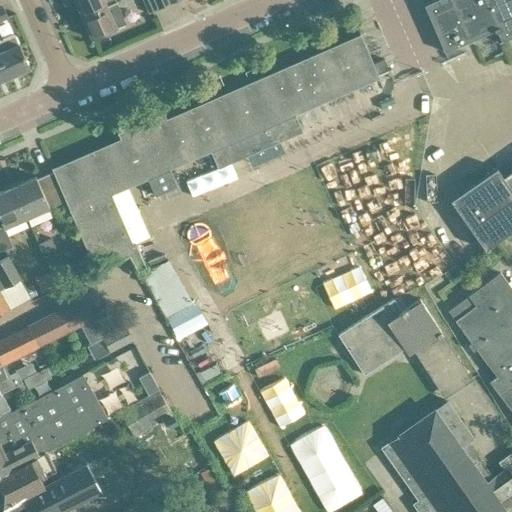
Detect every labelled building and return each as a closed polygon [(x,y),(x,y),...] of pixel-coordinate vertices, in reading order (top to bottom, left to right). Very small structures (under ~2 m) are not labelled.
[(116,1),(115,0),(74,0),(82,16),(116,1)] [(171,3),(169,0),(142,0),(148,13),(171,3)] [(511,0),(433,0),(423,4),(444,52),(493,31),(494,32),(496,31),(500,40),(497,42),(498,43),(506,39),(506,38),(511,35),(511,0)] [(126,24),(116,1),(82,16),(92,39),(126,24)] [(52,167),(51,168),(53,172),(65,201),(96,273),(127,255),(137,273),(147,268),(136,242),(127,246),(103,191),(145,173),(155,195),(176,186),(167,164),(208,146),(218,168),(302,131),(292,109),(299,106),(301,110),(315,104),(313,100),(375,73),(378,79),(379,78),(378,75),(373,63),(360,33),(359,34),(360,36),(165,121),(162,114),(164,113),(164,112),(117,133),(117,134),(120,133),(122,139),(53,169),(52,167)] [(0,61),(7,78),(29,68),(14,34),(0,40),(0,61)] [(384,59),(373,63),(378,75),(390,70),(390,71),(392,71),(391,68),(388,70),(384,59)] [(450,199),(484,249),(511,229),(511,173),(504,179),(496,167),(493,169),(493,168),(492,169),(493,170),(488,173),(487,172),(486,172),(487,173),(450,199)] [(65,201),(53,172),(36,179),(35,176),(12,186),(26,218),(65,201)] [(26,218),(12,186),(0,191),(0,251),(12,246),(4,228),(26,218)] [(198,228),(213,278),(230,273),(215,223),(198,228)] [(51,239),(38,245),(43,257),(56,251),(51,239)] [(196,301),(200,310),(208,306),(183,251),(160,262),(180,307),(196,301)] [(365,253),(327,269),(342,307),(381,292),(365,253)] [(20,279),(7,256),(0,260),(0,279),(5,288),(20,279)] [(50,286),(67,280),(62,263),(44,269),(50,286)] [(511,289),(499,272),(475,290),(475,289),(468,295),(475,305),(454,320),(496,376),(489,381),(511,412),(511,289)] [(33,286),(27,289),(31,298),(38,294),(33,286)] [(0,315),(9,310),(2,297),(0,297),(0,315)] [(37,345),(62,332),(87,320),(89,320),(87,317),(90,312),(84,298),(27,326),(37,345)] [(400,310),(396,303),(392,298),(337,333),(363,374),(403,348),(412,350),(439,391),(459,378),(437,344),(444,339),(440,332),(419,298),(400,310)] [(115,331),(106,312),(106,311),(93,317),(92,318),(89,320),(87,320),(97,340),(115,331)] [(219,311),(191,322),(206,361),(234,350),(219,311)] [(27,326),(4,338),(14,357),(37,345),(27,326)] [(103,338),(110,351),(132,340),(126,328),(115,333),(114,332),(103,338)] [(4,338),(0,339),(0,364),(3,362),(14,357),(4,338)] [(0,378),(9,374),(3,362),(0,364),(0,378)] [(15,371),(9,374),(0,378),(0,412),(8,409),(1,393),(21,383),(15,371)] [(148,395),(159,389),(149,371),(139,377),(148,395)] [(241,423),(269,410),(253,373),(224,386),(241,423)] [(0,474),(45,451),(107,418),(82,374),(9,413),(8,409),(0,412),(0,474)] [(120,412),(133,436),(171,414),(158,390),(120,412)] [(511,452),(498,462),(503,470),(484,483),(460,448),(472,438),(446,401),(405,429),(401,423),(396,427),(400,433),(398,435),(398,436),(382,447),(419,500),(414,504),(419,511),(505,511),(506,511),(503,507),(511,500),(511,452)] [(260,469),(296,447),(274,412),(238,434),(260,469)] [(94,511),(149,483),(141,468),(139,463),(144,460),(133,438),(40,487),(2,508),(3,511),(94,511)] [(0,502),(2,508),(40,487),(39,486),(43,484),(40,479),(55,471),(45,451),(0,474),(0,502)] [(270,485),(287,511),(334,511),(305,464),(270,485)]
